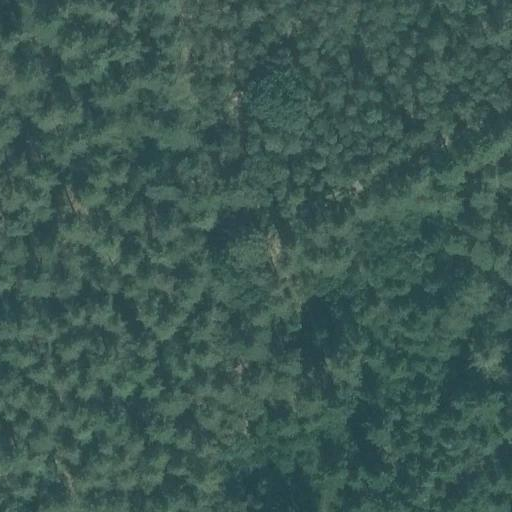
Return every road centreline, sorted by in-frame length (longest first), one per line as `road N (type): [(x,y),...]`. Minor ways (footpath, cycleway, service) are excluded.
road 1 (unknown): [(68,511),(75,463),(54,357),(61,334),(127,276),(174,198)]
road 2 (unknown): [(207,0),(161,36),(159,90),(174,150),(174,198)]
